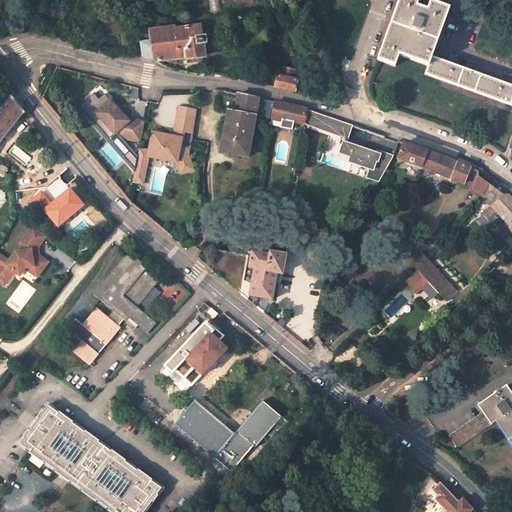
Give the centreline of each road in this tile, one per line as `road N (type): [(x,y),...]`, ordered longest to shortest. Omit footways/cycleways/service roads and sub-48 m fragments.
road 1 (tertiary): [(511,183),(480,159),(351,112),(43,49),(0,61)]
road 2 (secondary): [(361,409),(127,215),(15,82)]
road 3 (residential): [(511,274),(361,409)]
road 4 (secondary): [(490,511),(445,468),(361,409)]
